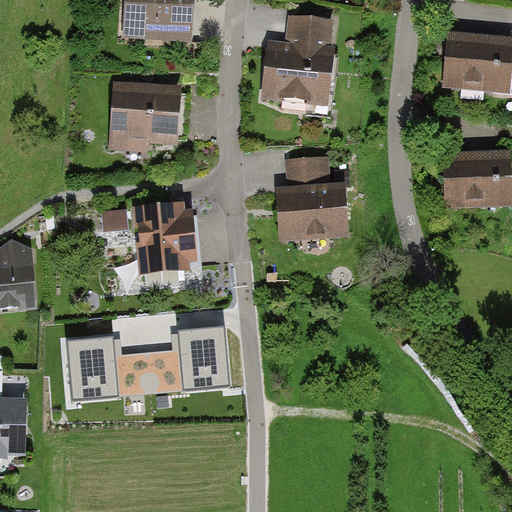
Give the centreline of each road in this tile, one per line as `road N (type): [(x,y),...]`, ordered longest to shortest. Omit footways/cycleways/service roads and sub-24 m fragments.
road 1 (residential): [(413,0),(397,112),(413,237),(511,407)]
road 2 (track): [(511,482),(470,439),(435,424),(257,410)]
road 3 (residential): [(245,288),(257,410),(256,511)]
road 4 (residential): [(233,186),(237,0)]
